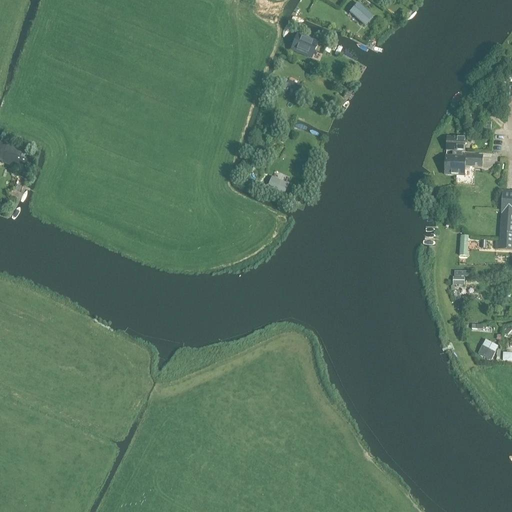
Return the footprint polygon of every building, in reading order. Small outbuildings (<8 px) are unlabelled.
[(352,9),(359,15),(357,18),(365,25),(372,17),(357,3),(352,9)] [(297,35),(291,50),(312,59),(318,44),(297,35)] [(281,78),(278,87),(288,92),(292,94),(293,91),(299,93),(301,87),(281,78)] [(446,156),(445,176),(465,177),(465,170),(470,170),(470,167),(479,168),(482,168),(483,168),(483,157),(476,156),(465,156),(465,157),(461,157),(461,151),(466,151),(466,139),(447,138),(447,150),(446,152),(453,152),(452,157),(446,156)] [(0,161),(2,162),(1,164),(13,167),(14,166),(20,168),(17,177),(25,180),(27,172),(32,158),(18,154),(19,150),(8,146),(8,145),(0,142),(0,161)] [(269,182),(267,188),(283,196),(288,184),(272,177),(269,182)] [(511,193),(503,193),(500,230),(499,250),(511,250),(511,193)] [(461,236),(460,257),(468,257),(469,237),(461,236)] [(469,277),(469,273),(455,272),(455,278),(453,278),(453,285),(464,286),(464,277),(469,277)] [(492,361),(496,353),(482,346),(478,354),(492,361)]
